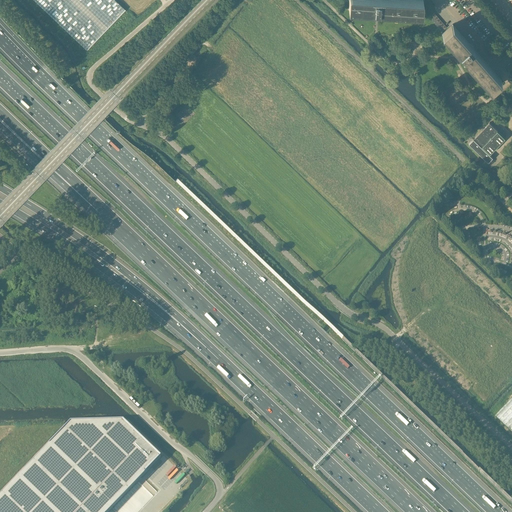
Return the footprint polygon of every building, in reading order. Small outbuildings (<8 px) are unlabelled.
[(125,9),(115,0),(34,0),(87,50),(125,9)] [(422,14),(423,0),(349,0),(348,9),(375,11),(375,9),(379,9),(379,11),(422,14)] [(501,79),(473,47),(474,47),(471,43),(470,44),(452,24),(441,34),(458,53),(460,52),(462,55),(461,57),(490,89),(501,79)] [(172,129),(178,123),(175,120),(169,126),(172,129)] [(505,138),(498,130),(490,122),(475,138),(483,146),(491,153),(505,138)] [(493,158),(473,139),(469,143),(488,162),(493,158)] [(511,341),(497,357),(511,370),(511,341)] [(511,399),(495,417),(511,433),(511,399)] [(70,424),(0,497),(0,511),(109,511),(160,460),(122,423),(70,424)]
